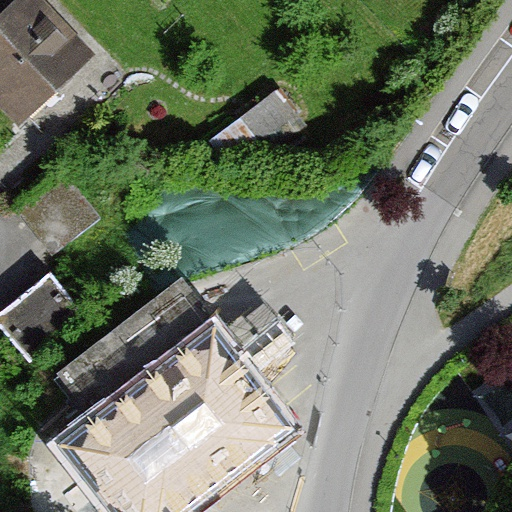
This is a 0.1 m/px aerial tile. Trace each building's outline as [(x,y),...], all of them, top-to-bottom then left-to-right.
[(81,58),(25,0),(0,0),(0,120),(7,128),(81,58)] [(305,132),(282,99),(210,149),(233,182),(305,132)] [(97,230),(58,181),(18,213),(56,262),(97,230)] [(159,511),(271,426),(195,329),(204,322),(169,277),(37,378),(67,417),(36,442),(50,461),(33,474),(61,511),(159,511)] [(68,309),(44,279),(0,314),(0,343),(9,355),(68,309)]
